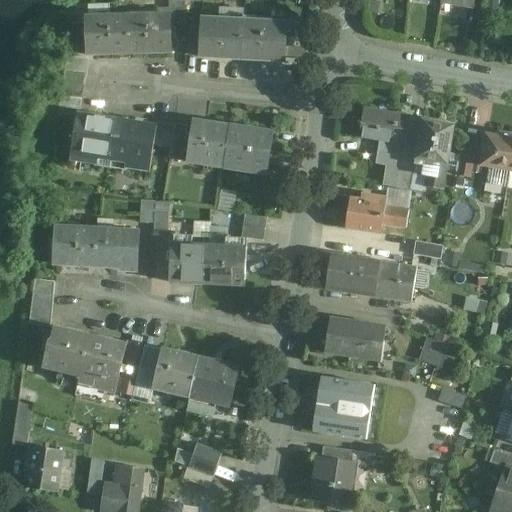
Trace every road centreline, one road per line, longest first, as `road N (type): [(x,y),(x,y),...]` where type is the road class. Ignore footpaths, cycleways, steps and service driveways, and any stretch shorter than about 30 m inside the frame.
road 1 (residential): [(327,111),(290,343)]
road 2 (residential): [(92,305),(152,309),(290,343)]
road 3 (residential): [(132,83),(327,111)]
road 4 (residential): [(336,49),(511,79)]
road 5 (residential): [(290,343),(261,511)]
